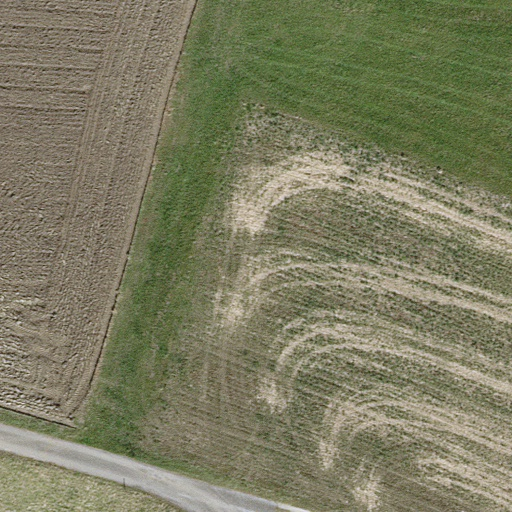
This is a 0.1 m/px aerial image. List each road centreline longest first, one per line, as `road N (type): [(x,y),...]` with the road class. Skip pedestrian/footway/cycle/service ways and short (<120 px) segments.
road 1 (track): [(297,0),(159,478)]
road 2 (track): [(0,436),(159,478),(239,511)]
